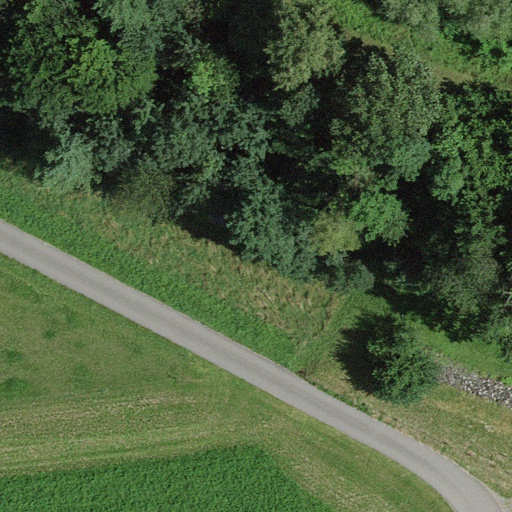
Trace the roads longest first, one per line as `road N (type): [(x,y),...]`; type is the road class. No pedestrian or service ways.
road 1 (unclassified): [(479,511),(413,456),(0,232)]
road 2 (track): [(511,101),(396,63),(249,0)]
